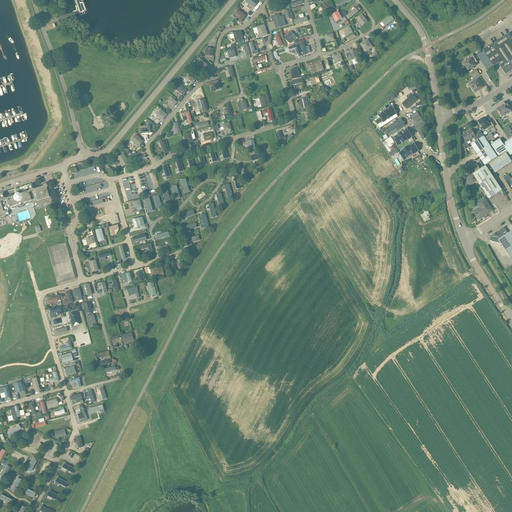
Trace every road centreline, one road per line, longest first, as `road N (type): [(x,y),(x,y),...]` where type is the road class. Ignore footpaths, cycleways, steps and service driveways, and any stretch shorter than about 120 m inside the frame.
road 1 (unclassified): [(233,0),(106,151),(84,154)]
road 2 (unclassified): [(84,154),(31,0)]
road 3 (unclassified): [(438,118),(426,46),(395,0)]
